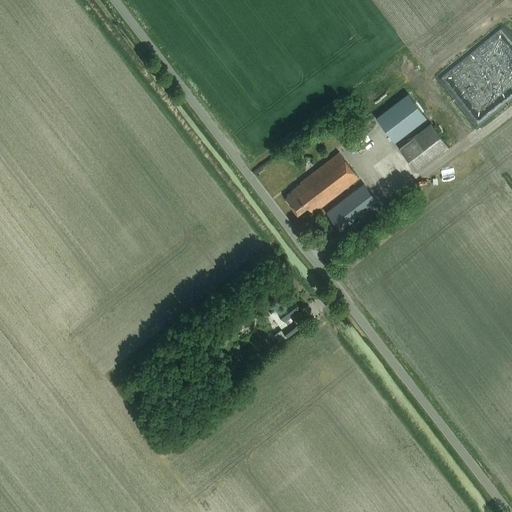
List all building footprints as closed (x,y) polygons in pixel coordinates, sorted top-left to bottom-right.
[(394,142),(426,118),(408,94),(376,118),(394,142)] [(448,147),(429,122),(398,146),(417,171),(448,147)] [(349,193),(362,183),(339,153),(300,183),(301,185),(294,190),(295,192),(286,199),(297,214),(307,206),(312,214),(345,189),(349,193)] [(377,201),(363,183),(325,212),(340,230),(377,201)] [(292,298),(276,310),(288,326),(274,336),(279,343),(299,328),(293,321),(291,323),(288,319),(301,310),(292,298)] [(243,324),(233,320),(230,327),(240,332),(243,324)]
